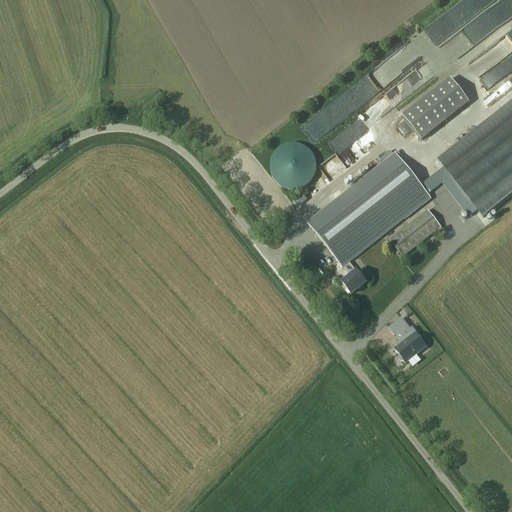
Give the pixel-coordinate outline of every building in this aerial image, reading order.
[(421,142),(468,104),(449,80),(402,118),(421,142)] [(511,103),(438,162),(444,169),(420,188),(427,196),(442,184),(469,218),(477,212),(483,219),(511,195),(511,103)] [(293,192),(295,192),(297,192),(299,191),(301,191),(303,190),(305,189),(306,188),(308,187),(310,185),(311,184),(312,182),(313,181),(314,179),(315,177),(316,175),(316,173),(316,171),(317,169),(317,167),(316,165),(316,163),(315,161),(315,159),(314,157),(313,156),(311,154),(310,152),(309,151),(307,150),(305,149),(303,148),(302,147),(300,146),(298,146),(296,145),(294,145),(292,145),(290,146),(288,146),(286,147),(284,147),(282,148),(280,149),(278,151),(277,152),(276,153),(274,155),(273,157),(272,159),(271,160),(271,162),(270,164),(270,166),(270,168),(270,171),(270,173),(271,175),(271,176),(272,178),(273,180),(274,182),(275,183),(277,185),(278,186),(280,188),(282,189),(283,190),(285,190),(287,191),(289,191),(291,192),(293,192)] [(366,285),(356,273),(349,264),(430,200),(427,196),(420,188),(394,155),(307,225),(342,269),(343,269),(350,278),(342,285),(351,296),(366,285)] [(321,165),(331,181),(347,171),(337,155),(321,165)] [(427,211),(389,241),(403,259),(441,229),(427,211)] [(401,320),(388,330),(394,337),(400,333),(405,339),(399,344),(400,346),(394,351),(398,356),(398,359),(401,362),(403,363),(405,365),(425,349),(416,337),(417,336),(412,329),(410,331),(401,320)]
